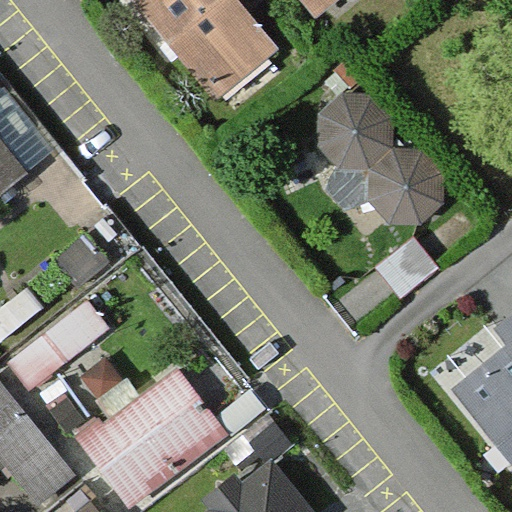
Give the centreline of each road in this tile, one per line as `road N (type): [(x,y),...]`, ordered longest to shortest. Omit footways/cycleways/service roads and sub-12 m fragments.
road 1 (residential): [(338,366),(56,0)]
road 2 (residential): [(511,225),(338,366)]
road 3 (residential): [(463,511),(338,366)]
